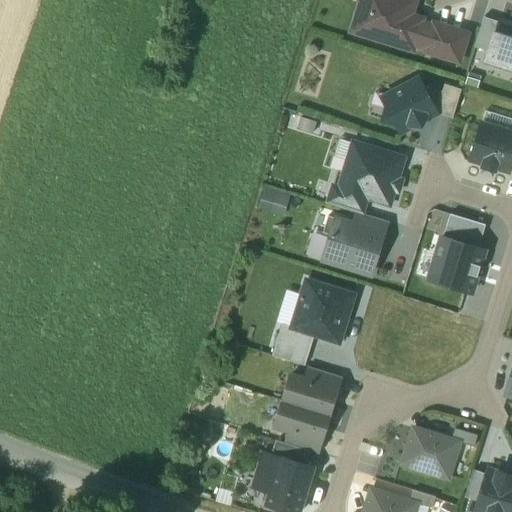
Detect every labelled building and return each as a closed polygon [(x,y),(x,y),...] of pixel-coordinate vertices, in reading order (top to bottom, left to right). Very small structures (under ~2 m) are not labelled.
[(414,0),(412,0),(365,0),(362,1),(353,31),(412,49),(414,44),(427,48),(434,27),(420,23),(421,20),(409,16),(414,0)] [(475,47),(490,52),(498,26),(499,22),(484,17),(475,47)] [(427,48),(427,50),(458,60),(465,35),(435,25),(434,27),(427,48)] [(487,62),(511,69),(511,29),(498,26),(490,52),(487,62)] [(418,78),(382,97),(386,106),(382,120),(396,124),(400,132),(437,113),(422,86),(418,78)] [(461,89),(444,84),(442,92),(422,86),(437,113),(453,118),(461,89)] [(301,118),(298,129),(312,133),(315,123),(301,118)] [(441,137),(440,138),(438,123),(416,126),(419,152),(442,150),(441,137)] [(511,132),(482,123),(470,159),(483,163),(482,166),(495,170),(496,167),(509,171),(511,161),(511,132)] [(353,141),(338,189),(367,198),(390,205),(405,157),(353,141)] [(284,213),(289,195),(265,187),(258,207),(282,215),(284,211),(284,214),(284,213)] [(356,211),(362,213),(367,198),(338,189),(334,188),(329,203),(356,211)] [(362,213),(356,211),(352,223),(383,233),(379,245),(382,245),(389,222),(362,213)] [(328,216),(323,232),(331,235),(336,218),(328,216)] [(446,234),(482,245),(487,226),(451,216),(446,234)] [(352,223),(336,218),(331,235),(323,260),(370,275),(379,245),(383,233),(352,223)] [(446,234),(444,233),(430,280),(470,292),(484,245),(482,245),(446,234)] [(314,335),(339,342),(354,295),(307,280),(292,327),(314,335)] [(314,335),(292,327),(282,325),(273,355),(305,365),(314,335)] [(340,376),(310,367),(306,379),(336,389),(340,376)] [(306,379),(291,375),(283,400),(329,415),(337,389),(336,389),(306,379)] [(329,415),(283,400),(275,426),(290,431),(320,440),(321,440),(329,415)] [(451,440),(413,428),(402,464),(423,470),(424,472),(432,475),(434,473),(448,478),(459,442),(451,440)] [(477,435),(455,428),(451,440),(459,442),(474,447),(477,435)] [(320,440),(290,431),(286,443),(311,451),(317,453),(320,440)] [(306,466),(311,451),(276,440),(272,455),(281,458),(306,466)] [(254,486),(270,492),(281,458),(272,455),(264,453),(263,456),(254,486)] [(266,505),(289,511),(299,511),(313,468),(306,466),(281,458),(270,492),(266,505)] [(487,474),(473,470),(465,496),(478,501),(487,474)] [(511,511),(511,475),(497,471),(497,473),(488,470),(487,474),(478,501),(474,511),(511,511)] [(409,501),(371,490),(364,511),(414,511),(417,504),(409,501)] [(436,497),(413,490),(409,501),(417,504),(432,508),(436,497)]
